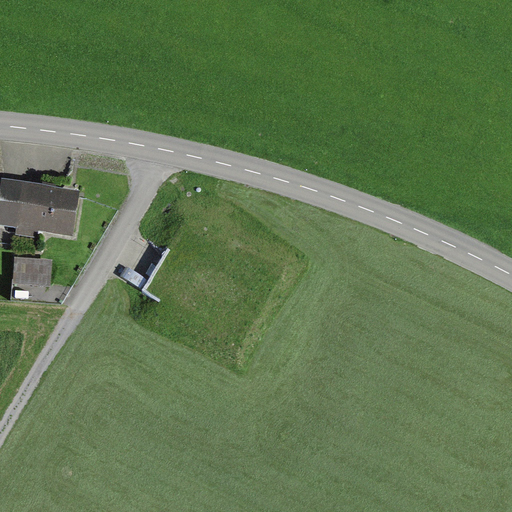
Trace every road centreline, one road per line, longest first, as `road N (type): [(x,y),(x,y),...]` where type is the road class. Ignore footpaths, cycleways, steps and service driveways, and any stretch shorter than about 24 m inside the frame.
road 1 (tertiary): [(511,276),(361,206),(262,174),(164,150),(0,127)]
road 2 (track): [(0,441),(164,150)]
